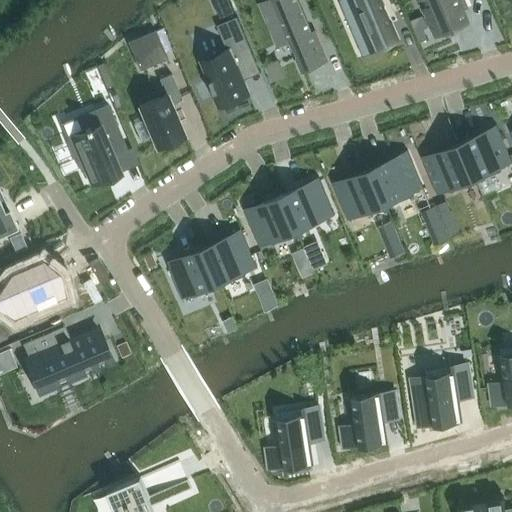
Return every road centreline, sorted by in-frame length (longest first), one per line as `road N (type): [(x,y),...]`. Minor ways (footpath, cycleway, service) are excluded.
road 1 (residential): [(102,238),(264,134),(511,62)]
road 2 (residential): [(264,505),(102,238)]
road 3 (residential): [(511,434),(264,505)]
